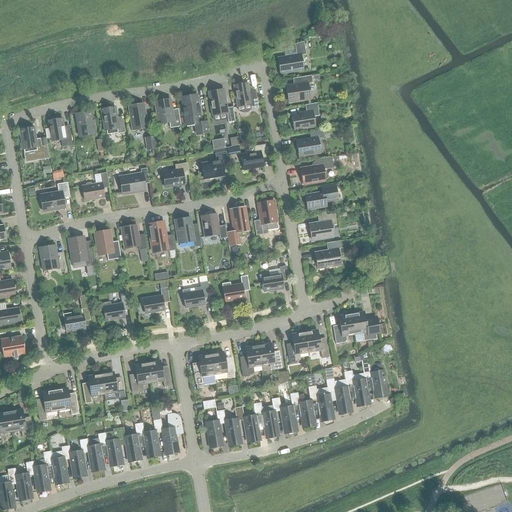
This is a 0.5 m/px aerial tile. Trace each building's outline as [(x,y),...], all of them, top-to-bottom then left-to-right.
[(300,56),(305,55),(303,42),(294,45),(296,56),(277,59),(279,74),(302,70),(300,56)] [(286,86),(288,103),(309,100),(306,84),(311,83),(310,76),(292,79),(293,85),(286,86)] [(246,83),(233,85),(237,107),(249,105),(250,110),(258,108),(255,91),(248,92),(246,83)] [(226,114),(228,123),(234,122),(232,107),(225,108),(222,90),(208,92),(212,116),(226,114)] [(200,123),(196,95),(180,98),(185,126),(194,124),(196,135),(207,133),(205,122),(200,123)] [(169,100),(154,103),(157,124),(168,122),(169,128),(180,127),(178,114),(172,115),(169,100)] [(305,112),(290,115),(293,131),(314,127),(313,117),(318,116),(316,103),(304,105),(305,112)] [(139,104),(127,106),(131,131),(136,130),(140,133),(142,129),(147,128),(144,107),(140,108),(139,104)] [(117,122),(114,107),(100,109),(104,131),(106,131),(106,135),(116,133),(116,134),(125,133),(123,121),(117,122)] [(90,112),(75,114),(78,135),(87,133),(87,135),(94,134),(94,133),(94,132),(94,130),(93,129),(90,112)] [(62,119),(47,121),(51,142),(60,140),(61,148),(72,146),(70,132),(64,133),(62,119)] [(19,130),(23,153),(37,151),(33,128),(19,130)] [(295,140),(295,141),(298,158),(320,154),(317,138),(323,137),(322,130),(309,133),(309,138),(295,141),(295,140)] [(249,133),(238,134),(239,142),(250,140),(249,133)] [(154,136),(144,138),(146,151),(156,149),(154,136)] [(39,139),(42,158),(48,157),(45,138),(39,139)] [(223,139),(211,141),(213,150),(224,148),(223,139)] [(240,155),(243,171),(262,167),(261,159),(267,157),(265,144),(253,147),(254,153),(240,155)] [(221,165),(228,164),(226,152),(214,154),(215,161),(201,164),(203,180),(223,176),(221,165)] [(317,166),(299,169),(301,180),(300,181),(301,185),(303,186),(307,185),(307,184),(324,181),(328,176),(323,173),(322,170),(333,168),(331,157),(316,160),(317,166)] [(121,193),(122,194),(144,190),(143,184),(149,183),(145,163),(139,164),(140,175),(119,178),(119,179),(121,179),(124,193),(121,193)] [(163,180),(164,187),(184,184),(182,176),(188,175),(186,163),(174,165),(175,171),(162,173),(162,174),(164,174),(165,180),(163,180)] [(57,178),(67,177),(66,169),(55,171),(57,178)] [(81,187),(83,200),(94,199),(98,198),(103,197),(102,189),(108,188),(106,173),(99,174),(101,184),(92,186),(91,184),(90,183),(86,184),(84,186),(84,187),(81,187)] [(41,196),(39,197),(42,211),(51,209),(51,211),(54,210),(64,208),(62,198),(69,197),(67,183),(63,184),(56,185),(58,192),(49,194),(49,195),(48,195),(46,194),(42,195),(41,196)] [(304,196),(307,213),(308,213),(315,212),(314,208),(326,206),(325,202),(337,199),(335,187),(322,189),(322,193),(304,196)] [(272,201),(258,203),(259,213),(258,213),(259,220),(253,221),(255,236),(267,234),(266,224),(277,223),(275,210),(274,210),(272,201)] [(230,210),(233,232),(227,233),(229,246),(239,244),(237,232),(248,230),(244,208),(243,208),(244,211),(231,213),(230,210)] [(200,216),(204,237),(219,235),(219,239),(226,238),(224,226),(217,227),(215,214),(200,216)] [(324,222),(309,224),(311,241),(332,238),(329,224),(336,223),(334,214),(323,216),(324,222)] [(189,218),(174,221),(178,244),(193,241),(194,248),(200,246),(198,234),(192,235),(189,218)] [(147,225),(152,252),(152,250),(166,247),(167,252),(174,251),(171,235),(165,236),(163,222),(147,225)] [(136,225),(120,228),(124,249),(137,247),(138,251),(146,249),(143,235),(137,236),(136,225)] [(109,233),(94,235),(96,249),(95,249),(96,255),(97,254),(97,256),(106,254),(107,261),(120,259),(118,244),(111,246),(109,233)] [(83,237),(68,240),(71,263),(85,260),(86,267),(94,265),(92,251),(85,252),(83,237)] [(314,253),(316,270),(340,266),(337,249),(341,248),(340,241),(326,244),(327,251),(314,253)] [(54,246),(39,249),(42,270),(58,268),(58,270),(65,269),(63,255),(56,257),(54,246)] [(0,269),(10,268),(7,253),(0,253),(0,269)] [(261,278),(263,292),(283,288),(282,288),(281,282),(288,281),(285,266),(279,267),(280,275),(269,277),(268,273),(268,274),(260,275),(261,278)] [(222,288),(224,301),(244,298),(244,297),(243,298),(242,292),(249,290),(246,276),(240,277),(241,285),(230,287),(229,283),(221,284),(222,288)] [(0,298),(14,296),(12,280),(0,282),(0,298)] [(203,304),(203,298),(209,297),(206,282),(199,283),(200,288),(193,289),(194,293),(190,293),(189,289),(189,290),(182,291),(184,308),(204,304),(203,304)] [(127,298),(126,298),(124,288),(118,289),(121,304),(110,306),(109,303),(101,304),(104,321),(124,317),(123,317),(122,311),(129,310),(127,298)] [(161,297),(142,300),(144,313),(164,310),(164,309),(163,309),(162,303),(169,302),(166,288),(160,289),(161,297)] [(0,325),(20,322),(17,308),(0,310),(0,325)] [(70,314),(62,315),(65,332),(85,328),(84,328),(83,322),(90,321),(88,308),(81,310),(82,315),(71,317),(70,314)] [(377,317),(364,319),(363,312),(350,315),(354,335),(362,333),(363,341),(376,339),(375,335),(380,334),(377,317)] [(345,336),(354,335),(350,315),(337,317),(340,330),(333,331),(335,344),(344,343),(346,340),(345,336)] [(316,331),(304,333),(307,353),(320,351),(321,359),(328,358),(325,342),(319,344),(316,331)] [(299,354),(307,353),(304,333),(291,335),(293,348),(286,349),(289,364),(296,363),(295,361),(300,360),(299,354)] [(24,354),(21,336),(13,338),(13,337),(9,338),(0,339),(0,342),(3,358),(13,356),(13,357),(17,356),(16,356),(24,354)] [(257,346),(261,366),(269,365),(269,369),(272,370),(281,369),(279,356),(272,357),(270,344),(257,346)] [(248,368),(261,366),(257,346),(244,348),(247,361),(240,362),(242,377),(249,376),(248,368)] [(210,355),(213,375),(226,373),(227,379),(234,378),(231,362),(224,363),(223,352),(210,355)] [(201,377),(213,375),(210,355),(197,357),(199,367),(192,369),(195,385),(202,383),(201,377)] [(363,373),(363,379),(364,379),(371,378),(374,395),(374,396),(376,395),(376,398),(385,396),(384,394),(386,394),(381,366),(382,371),(370,373),(368,358),(360,359),(363,373)] [(146,363),(150,383),(162,381),(164,388),(171,387),(168,371),(161,372),(159,361),(146,363)] [(142,385),(150,383),(146,363),(134,365),(136,378),(129,380),(131,393),(143,391),(142,385)] [(369,406),(364,379),(363,379),(363,373),(352,375),(351,371),(343,373),(345,381),(345,386),(346,385),(353,384),(356,404),(368,402),(368,406),(369,406)] [(113,372),(100,375),(103,395),(116,393),(117,399),(124,398),(121,382),(114,383),(113,372)] [(286,372),(276,373),(278,385),(288,383),(286,372)] [(90,397),(103,395),(100,375),(87,377),(89,387),(82,389),(84,405),(92,403),(90,397)] [(334,382),(333,379),(325,381),(327,388),(327,393),(328,393),(335,392),(338,412),(350,410),(350,414),(351,414),(346,385),(345,386),(345,381),(334,382)] [(333,421),(328,393),(327,393),(327,388),(316,390),(316,386),(307,387),(309,400),(310,400),(317,399),(320,419),(332,417),(332,421),(333,421)] [(54,391),(57,411),(70,409),(71,415),(78,414),(75,398),(68,399),(67,389),(54,391)] [(44,413),(57,411),(54,391),(41,393),(43,403),(36,404),(38,421),(46,419),(44,413)] [(315,427),(310,400),(309,400),(299,402),(297,393),(289,394),(291,406),(292,406),(292,407),(299,406),(302,425),(302,426),(313,424),(314,427),(315,427)] [(271,400),(273,411),(273,412),(280,411),(284,431),(286,431),(286,434),(294,432),(294,430),(295,429),(296,433),(292,407),(292,406),(291,406),(281,408),(279,398),(271,400)] [(203,411),(204,411),(215,409),(214,400),(202,402),(203,411)] [(278,438),(273,412),(273,411),(262,413),(261,403),(252,405),(254,415),(255,415),(255,418),(262,416),(265,436),(277,434),(277,438),(278,438)] [(185,450),(180,421),(180,420),(180,419),(179,418),(179,417),(178,416),(177,416),(176,415),(175,415),(174,414),(173,414),(172,414),(171,414),(170,406),(158,409),(162,432),(165,453),(166,453),(167,452),(168,455),(176,454),(175,451),(177,451),(177,450),(174,435),(182,434),(184,449),(183,449),(184,450),(185,450)] [(234,409),(235,418),(236,418),(237,422),(243,420),(247,440),(258,438),(259,442),(255,418),(255,415),(254,415),(244,417),(242,407),(234,409)] [(155,434),(162,432),(158,409),(150,410),(154,431),(143,433),(144,436),(143,437),(147,457),(147,456),(159,454),(158,453),(155,434)] [(8,412),(12,432),(20,430),(21,437),(33,435),(30,421),(23,423),(21,410),(8,412)] [(241,445),(237,422),(236,418),(235,418),(225,420),(223,410),(216,412),(217,421),(218,425),(225,424),(228,443),(228,444),(239,442),(240,445),(241,445)] [(3,433),(12,432),(8,412),(0,413),(0,441),(1,441),(0,439),(4,439),(3,433)] [(216,412),(215,412),(217,421),(205,423),(205,424),(209,445),(209,446),(211,445),(212,448),(220,447),(219,444),(220,444),(221,445),(218,425),(217,421),(216,412)] [(136,438),(143,437),(144,436),(143,433),(142,423),(134,425),(136,434),(125,436),(125,441),(128,461),(129,461),(129,460),(130,459),(130,462),(138,461),(138,458),(140,458),(140,457),(136,438)] [(125,441),(125,436),(123,428),(115,429),(117,439),(106,441),(107,446),(106,446),(110,466),(110,464),(121,462),(118,442),(125,441)] [(99,448),(106,446),(107,446),(106,441),(105,433),(97,435),(99,444),(88,446),(89,452),(88,452),(92,472),(92,469),(103,468),(103,467),(99,448)] [(89,452),(88,446),(87,439),(79,441),(80,450),(70,452),(71,459),(70,459),(74,479),(73,476),(85,474),(85,473),(81,454),(88,452),(89,452)] [(63,460),(70,459),(71,459),(70,452),(69,446),(61,448),(61,452),(50,453),(53,467),(52,467),(56,487),(55,482),(67,480),(63,460)] [(50,453),(50,452),(42,453),(44,460),(33,462),(34,467),(35,475),(34,475),(38,495),(37,490),(39,490),(39,492),(47,491),(47,488),(49,488),(49,487),(45,468),(52,467),(53,467),(50,453)] [(27,473),(16,475),(17,484),(16,484),(20,504),(21,504),(20,498),(21,498),(21,501),(29,499),(29,497),(31,496),(27,476),(34,475),(35,475),(34,467),(33,462),(25,463),(27,473)] [(17,484),(16,475),(15,471),(7,472),(8,475),(0,476),(0,499),(1,508),(3,507),(4,510),(12,508),(11,506),(13,505),(10,486),(16,484),(17,484)]
